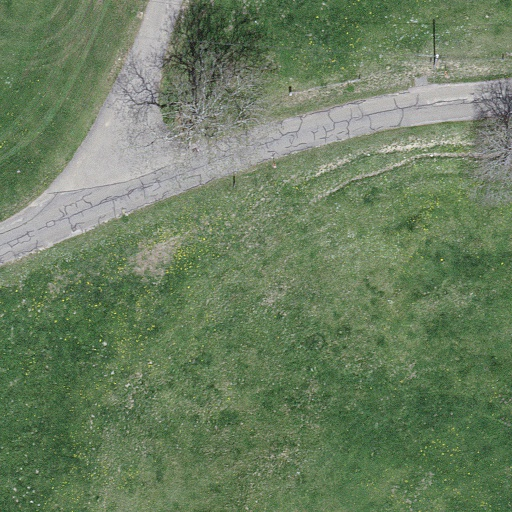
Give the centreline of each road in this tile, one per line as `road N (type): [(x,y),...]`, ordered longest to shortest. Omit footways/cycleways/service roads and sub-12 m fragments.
road 1 (unclassified): [(0,261),(108,206),(372,123),(511,102)]
road 2 (track): [(108,206),(171,0)]
